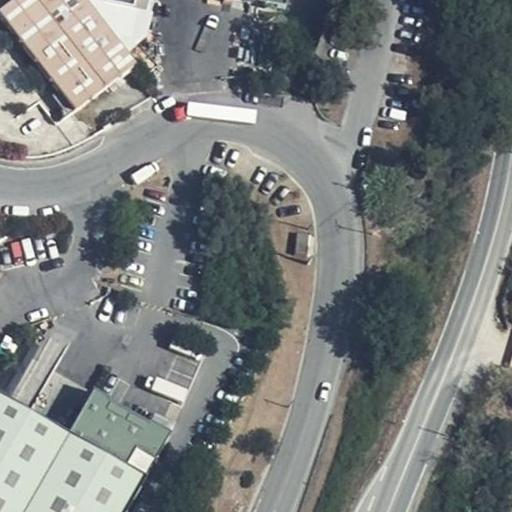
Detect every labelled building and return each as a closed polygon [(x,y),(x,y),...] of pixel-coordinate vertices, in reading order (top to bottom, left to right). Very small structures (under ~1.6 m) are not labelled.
[(135,68),(82,0),(16,0),(0,12),(0,15),(76,114),(135,68)] [(85,0),(87,1),(135,11),(137,0),(85,0)] [(233,0),(286,11),(288,0),(233,0)] [(312,235),(298,233),(297,254),(310,255),(312,235)] [(0,511),(128,511),(147,481),(144,479),(153,463),(156,464),(172,436),(151,423),(149,426),(111,404),(112,401),(94,391),(69,436),(0,396),(0,511)]
